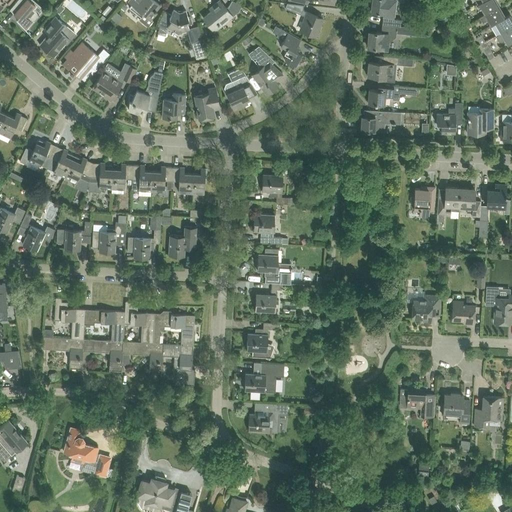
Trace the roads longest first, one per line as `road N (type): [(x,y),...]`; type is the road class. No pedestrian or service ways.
road 1 (residential): [(0,38),(100,128),(130,138),(231,144)]
road 2 (unclassified): [(227,280),(84,272),(0,253)]
road 3 (unclassified): [(221,444),(109,401),(0,393)]
road 4 (residential): [(339,151),(511,158)]
road 5 (unclassified): [(221,444),(227,280)]
road 6 (residential): [(231,144),(237,129),(295,91),(328,50),(347,49)]
road 7 (unclassified): [(227,280),(231,144)]
